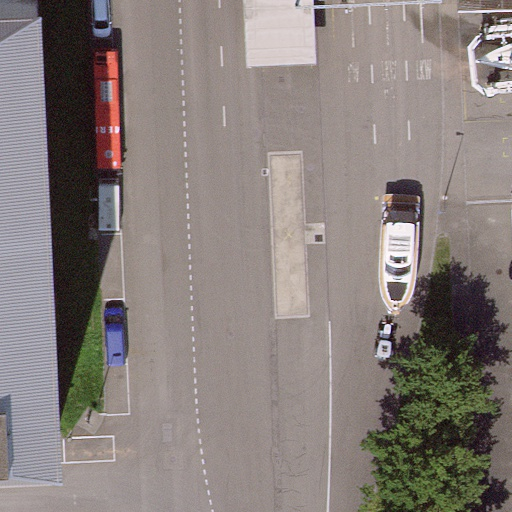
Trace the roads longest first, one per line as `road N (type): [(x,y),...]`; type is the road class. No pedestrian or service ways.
road 1 (secondary): [(222,0),(243,417),(275,511)]
road 2 (secondary): [(330,511),(332,464),(376,259),(383,0)]
